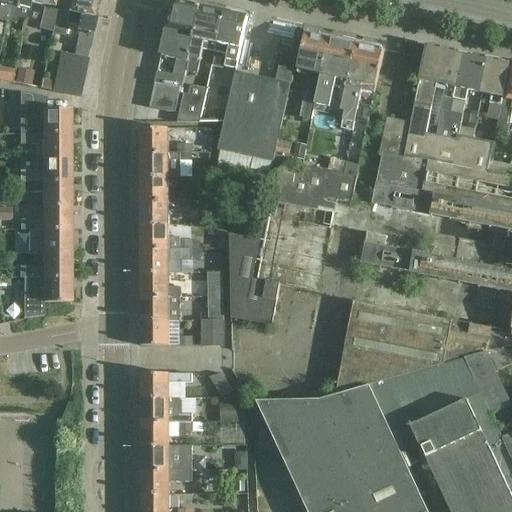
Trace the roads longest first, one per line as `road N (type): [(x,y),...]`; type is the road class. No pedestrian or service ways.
road 1 (residential): [(113,327),(112,139),(136,0)]
road 2 (residential): [(112,511),(113,327)]
